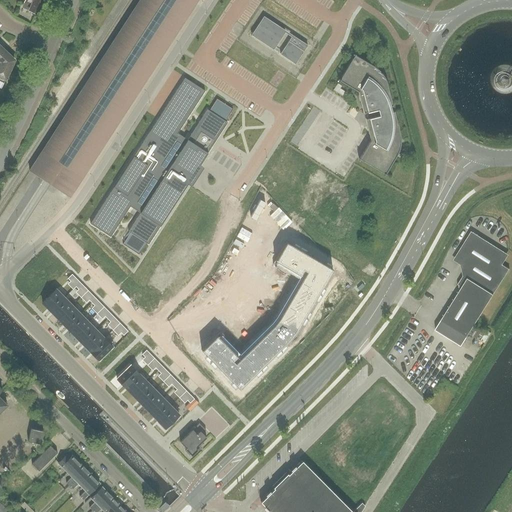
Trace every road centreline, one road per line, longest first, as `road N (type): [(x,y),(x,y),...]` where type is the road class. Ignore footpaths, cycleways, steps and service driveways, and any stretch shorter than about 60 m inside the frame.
road 1 (secondary): [(202,493),(353,339),(391,289),(429,216)]
road 2 (unclassified): [(0,277),(71,209),(209,0)]
road 3 (tertiary): [(192,485),(0,291)]
road 4 (residential): [(151,511),(34,388)]
road 5 (track): [(149,328),(201,276),(226,223),(220,215)]
road 6 (unclassified): [(0,160),(51,44)]
